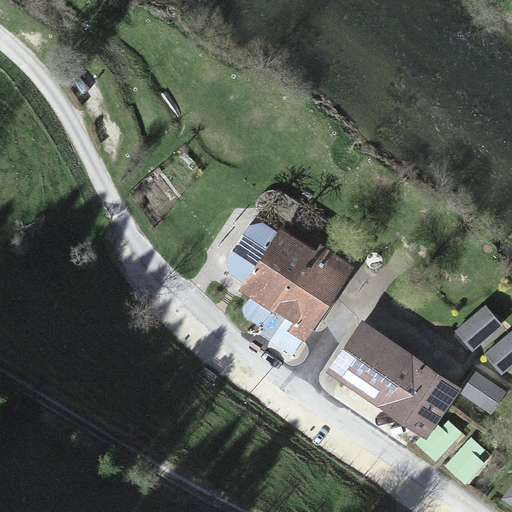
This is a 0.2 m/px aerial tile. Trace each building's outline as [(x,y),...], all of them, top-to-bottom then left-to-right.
[(35,21),(20,35),(34,51),(49,38),(35,21)] [(82,67),(64,84),(80,106),(98,87),(82,67)] [(110,113),(91,128),(98,147),(121,130),(110,113)] [(278,224),(236,281),(280,313),(284,316),(301,328),(348,264),(314,240),(309,246),(298,238),(278,224)] [(496,324),(477,306),(454,328),(472,347),(496,324)] [(357,318),(328,358),(423,427),(452,387),(357,318)] [(511,360),(511,335),(506,329),(483,352),(501,370),(511,360)] [(475,370),(461,391),(490,411),(504,390),(475,370)] [(492,454),(445,417),(421,446),(468,484),(478,473),(492,454)] [(511,482),(500,499),(511,506),(511,482)]
